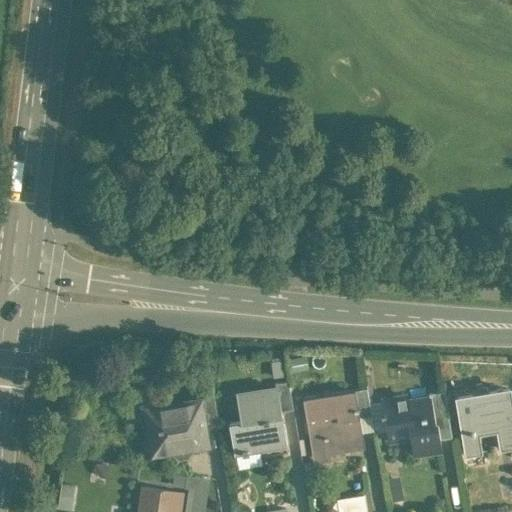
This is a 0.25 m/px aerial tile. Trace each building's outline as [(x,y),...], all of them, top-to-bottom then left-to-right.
[(288,380),(275,382),(275,386),(277,386),(281,410),(293,408),(288,380)] [(275,386),(236,393),(241,420),(229,422),(234,452),(242,451),(243,453),(248,452),(248,450),(287,443),(281,410),(277,386),(275,386)] [(366,387),(355,389),(359,416),(371,414),(369,402),(366,387)] [(355,389),(303,397),(310,439),(326,436),(328,450),(364,444),(359,416),(355,389)] [(511,410),(508,389),(457,397),(466,453),(468,452),(465,434),(497,429),(500,447),(511,445),(511,410)] [(444,390),(428,393),(429,396),(431,395),(434,418),(448,416),(444,390)] [(213,391),(197,394),(198,399),(200,399),(204,419),(217,417),(213,391)] [(429,396),(408,399),(408,395),(369,402),(371,414),(374,432),(408,426),(413,452),(441,447),(438,427),(450,425),(448,416),(434,418),(431,395),(429,396)] [(198,399),(158,406),(161,426),(148,428),(152,454),(173,450),(174,454),(179,458),(187,456),(191,451),(190,448),(200,446),(198,438),(207,436),(204,419),(200,399),(198,399)] [(208,477),(187,474),(185,486),(193,487),(192,496),(205,498),(208,477)] [(185,492),(144,486),(140,511),(180,511),(181,510),(182,510),(185,492)] [(323,510),(322,511),(369,511),(366,490),(337,495),(339,508),(323,510)]
